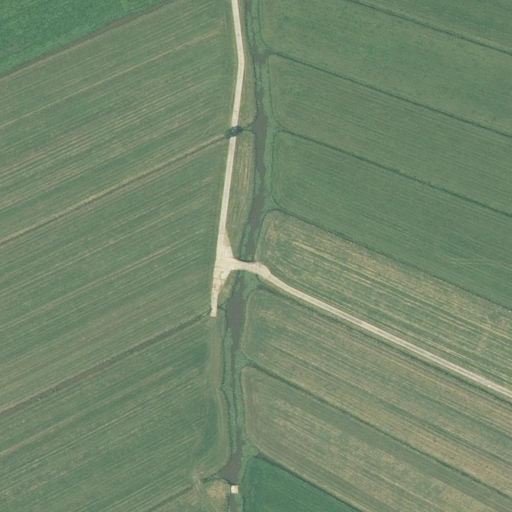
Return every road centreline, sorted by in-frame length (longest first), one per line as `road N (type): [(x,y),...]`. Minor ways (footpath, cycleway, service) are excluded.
road 1 (track): [(511,396),(322,311),(254,269),(216,265)]
road 2 (track): [(212,317),(241,63),(234,0)]
